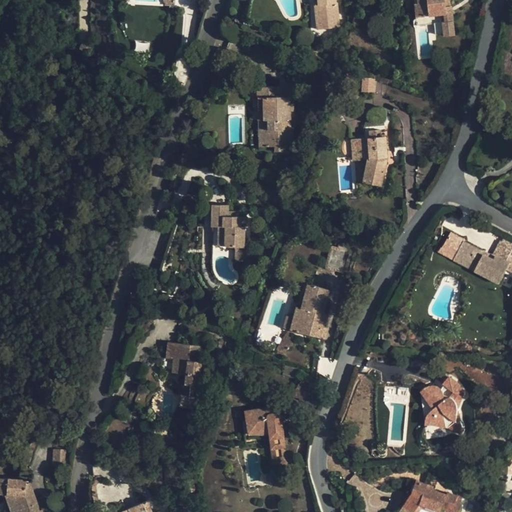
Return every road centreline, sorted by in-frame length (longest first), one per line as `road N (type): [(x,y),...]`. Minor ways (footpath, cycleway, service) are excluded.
road 1 (residential): [(84,511),(98,378),(130,250),(170,129),(204,67),(217,0)]
road 2 (residential): [(332,511),(319,457),(351,348),(449,186)]
road 3 (residential): [(449,186),(494,0)]
